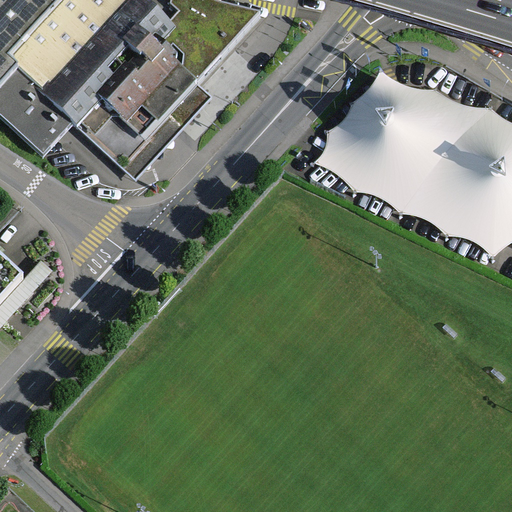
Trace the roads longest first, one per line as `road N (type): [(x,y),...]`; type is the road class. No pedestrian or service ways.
road 1 (tertiary): [(386,0),(142,265)]
road 2 (tertiary): [(142,265),(0,421)]
road 3 (residential): [(142,265),(0,164)]
